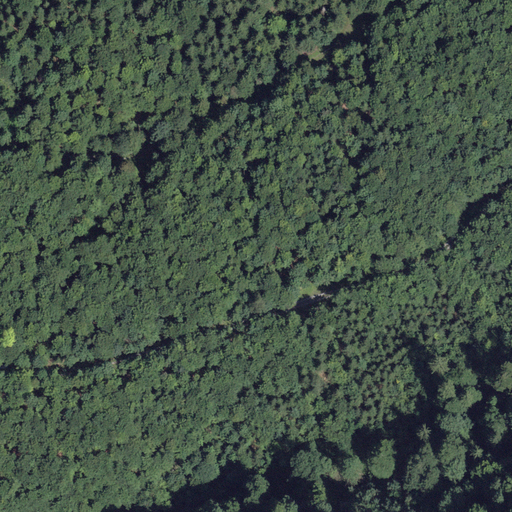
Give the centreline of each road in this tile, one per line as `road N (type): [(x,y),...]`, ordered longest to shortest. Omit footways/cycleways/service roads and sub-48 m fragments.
road 1 (track): [(511,188),(438,252),(385,279),(99,368),(0,377)]
road 2 (track): [(0,153),(100,159),(151,152),(253,103),(416,0)]
road 3 (track): [(304,303),(292,343),(215,438),(116,511)]
